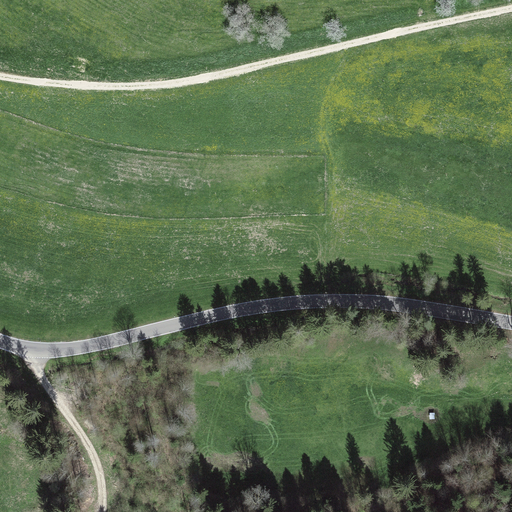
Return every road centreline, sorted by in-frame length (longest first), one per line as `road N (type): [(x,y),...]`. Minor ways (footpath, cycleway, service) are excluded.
road 1 (track): [(0,76),(102,88),(174,85),(511,8)]
road 2 (tertiary): [(0,339),(39,350),(86,348),(217,315),(347,297),(511,323)]
road 3 (track): [(103,511),(93,457),(24,347)]
